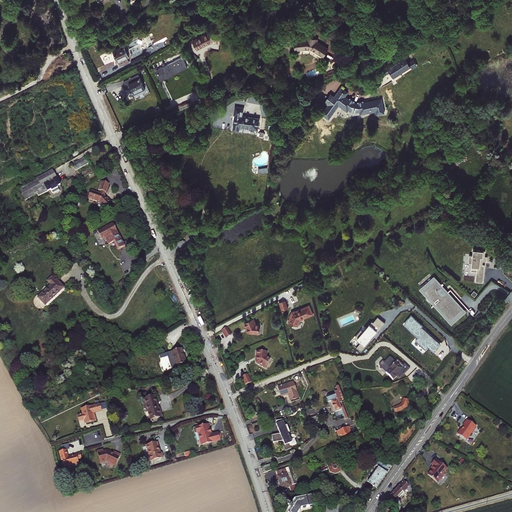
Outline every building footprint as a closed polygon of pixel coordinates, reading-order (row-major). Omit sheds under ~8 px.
[(262,4),(252,4),(252,14),(262,14),(262,4)] [(107,8),(98,11),(101,20),(110,17),(107,8)] [(221,34),(211,33),(196,41),(200,49),(214,42),(221,43),(221,34)] [(309,39),(296,40),(297,49),(311,48),(314,49),(325,55),(330,48),(318,41),(319,38),(310,36),(309,39)] [(133,56),(127,45),(116,51),(124,65),(131,61),(132,62),(133,61),(131,57),(133,56)] [(145,55),(135,60),(137,64),(147,58),(145,55)] [(396,79),(405,74),(404,72),(414,66),(412,61),(409,56),(391,67),(387,68),(389,71),(393,70),(394,72),(396,76),(395,77),(396,79)] [(163,81),(190,68),(185,57),(158,70),(163,81)] [(417,58),(412,61),(414,66),(415,68),(421,65),(417,58)] [(141,74),(126,81),(129,87),(133,85),(137,94),(148,88),(141,74)] [(344,86),(340,92),(346,97),(348,95),(351,91),(344,86)] [(324,113),(331,118),(341,105),(349,111),(352,108),(354,104),(351,101),(352,98),(348,95),(346,97),(340,92),(337,95),(333,93),(328,101),(331,104),(324,113)] [(379,109),(380,113),(387,110),(384,96),(366,101),(361,102),(356,101),(354,104),(352,108),(355,110),(359,111),(363,110),(364,113),(379,109)] [(247,107),(238,106),(237,114),(239,114),(238,116),(237,116),(236,123),(237,123),(236,129),(242,130),(242,126),(261,129),(263,118),(246,115),(247,107)] [(88,155),(75,162),(79,168),(92,161),(88,155)] [(55,169),(40,178),(41,179),(28,186),(34,196),(40,193),(42,195),(54,188),(56,192),(62,188),(60,185),(63,183),(55,169)] [(70,179),(77,193),(81,190),(73,177),(70,179)] [(111,183),(102,182),(101,189),(104,190),(104,193),(94,191),(92,200),(100,201),(108,208),(114,201),(111,198),(110,199),(107,195),(108,192),(109,192),(111,183)] [(34,196),(28,186),(22,189),(28,200),(34,196)] [(116,223),(110,227),(113,234),(120,231),(116,223)] [(128,247),(120,231),(113,234),(110,227),(104,229),(108,238),(112,245),(118,242),(122,250),(128,247)] [(477,274),(484,275),(485,265),(483,265),(483,261),(488,261),(488,257),(486,256),(486,251),(474,250),(473,255),(470,255),(469,263),(472,263),(471,271),(477,271),(477,274)] [(477,274),(476,282),(483,283),(484,275),(477,274)] [(54,285),(41,298),(49,306),(67,288),(60,280),(59,281),(55,277),(51,281),(54,285)] [(435,280),(424,290),(434,301),(438,298),(439,299),(431,306),(432,306),(436,303),(450,319),(461,309),(446,293),(450,289),(442,296),(437,289),(441,286),(435,280)] [(285,310),(283,301),(277,303),(279,311),(285,310)] [(312,307),(294,311),(289,321),(297,326),(301,320),(314,317),(312,307)] [(423,325),(412,314),(406,320),(410,324),(409,327),(419,336),(416,339),(426,348),(428,346),(434,352),(441,344),(434,339),(435,338),(426,330),(424,331),(420,328),(423,325)] [(357,347),(362,351),(372,340),(370,338),(375,332),(377,333),(386,322),(379,316),(374,322),(373,321),(371,324),(369,322),(357,336),(362,341),(357,347)] [(243,323),(247,333),(257,334),(258,324),(254,324),(252,319),(243,323)] [(225,327),(220,330),(224,338),(230,335),(225,327)] [(186,364),(182,348),(160,355),(161,360),(168,357),(172,369),(186,364)] [(256,352),(257,364),(267,367),(270,358),(267,356),(266,351),(256,352)] [(383,361),(380,364),(380,365),(380,367),(383,367),(387,371),(386,372),(393,379),(397,375),(399,378),(408,368),(405,364),(403,366),(397,360),(395,362),(390,357),(384,363),(383,361)] [(242,377),(245,385),(251,383),(248,375),(242,377)] [(288,394),(290,401),(299,398),(294,382),(278,387),(281,397),(288,394)] [(331,413),(333,414),(335,414),(336,417),(341,415),(343,417),(345,415),(342,408),(341,408),(338,402),(337,399),(343,397),(338,386),(336,387),(334,389),(334,392),(335,396),(327,399),(328,404),(328,405),(328,407),(330,406),(331,410),(330,411),(331,413)] [(162,416),(154,395),(143,398),(147,411),(148,411),(150,419),(162,416)] [(85,423),(96,420),(94,412),(102,410),(100,403),(81,408),(83,413),(78,415),(79,421),(84,419),(85,423)] [(366,407),(370,416),(377,413),(374,404),(366,407)] [(270,435),(272,442),(281,440),(283,444),(282,444),(284,450),(290,448),(289,445),(295,443),(293,438),(290,439),(287,433),(289,432),(286,425),(284,426),(283,419),(275,420),(277,428),(280,427),(280,430),(278,431),(279,433),(270,435)] [(476,427),(467,420),(463,426),(464,427),(458,435),(466,441),(471,434),(473,434),(475,431),(474,429),(476,427)] [(204,446),(221,441),(219,434),(211,436),(211,431),(210,431),(208,425),(193,429),(195,435),(198,434),(200,442),(203,441),(204,446)] [(341,435),(342,438),(343,438),(349,435),(348,432),(351,431),(349,427),(337,432),(339,436),(341,435)] [(157,442),(147,445),(151,461),(163,457),(162,452),(160,453),(157,442)] [(77,454),(72,456),(72,457),(69,458),(69,456),(67,449),(60,451),(62,460),(63,460),(65,465),(79,462),(78,460),(81,459),(82,457),(80,452),(76,453),(77,454)] [(103,450),(97,451),(100,463),(106,461),(110,463),(109,465),(113,467),(114,465),(115,466),(121,455),(114,452),(114,453),(110,451),(109,452),(107,451),(104,452),(103,450)] [(379,459),(374,467),(377,468),(367,482),(374,487),(373,488),(376,489),(392,466),(387,463),(387,464),(379,459)] [(447,469),(435,459),(431,465),(433,466),(434,467),(432,470),(428,475),(437,482),(443,474),(447,469)] [(339,471),(341,467),(340,466),(338,463),(334,462),(330,464),(329,467),(331,471),(335,473),(339,471)] [(262,467),(264,473),(272,469),(270,464),(262,467)] [(288,467),(276,472),(282,488),(289,486),(291,491),(299,488),(297,483),(295,484),(288,467)] [(387,500),(395,507),(398,504),(396,501),(399,497),(400,498),(407,490),(410,493),(412,490),(406,477),(403,480),(404,481),(387,500)] [(313,495),(294,499),(290,505),(288,503),(286,504),(286,505),(289,507),(285,511),(298,511),(301,508),(315,505),(313,495)] [(345,504),(337,498),(335,501),(339,504),(339,505),(342,507),(345,504)]
